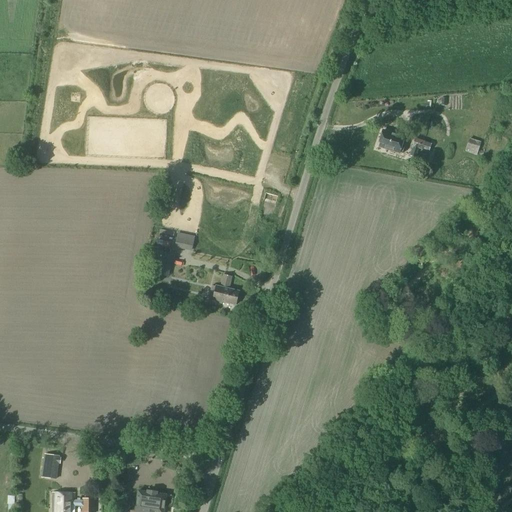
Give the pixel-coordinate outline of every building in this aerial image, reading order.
[(379,142),(381,143),(380,147),(402,154),(407,139),(383,132),(379,142)] [(409,156),(416,158),(419,149),(428,153),(431,144),(414,138),(411,147),(412,147),(409,156)] [(464,152),(476,156),(481,143),(469,139),(464,152)] [(191,251),(194,237),(177,234),(174,247),(191,251)] [(173,255),(156,251),(151,274),(168,278),(173,255)] [(208,299),(212,300),(211,302),(220,304),(221,302),(235,305),(238,292),(228,289),(231,277),(223,275),(220,287),(215,286),(215,287),(211,286),(208,299)] [(43,463),(58,465),(59,457),(44,455),(43,463)] [(97,483),(113,483),(113,474),(97,474),(97,483)] [(147,491),(146,493),(137,491),(135,511),(140,511),(162,511),(165,495),(156,494),(156,493),(147,491)] [(51,511),(73,511),(74,506),(82,506),(81,511),(93,511),(94,500),(82,500),(82,501),(74,501),(74,494),(52,493),(51,511)]
